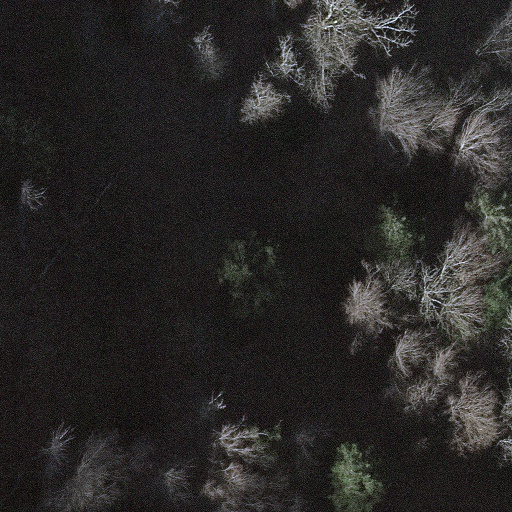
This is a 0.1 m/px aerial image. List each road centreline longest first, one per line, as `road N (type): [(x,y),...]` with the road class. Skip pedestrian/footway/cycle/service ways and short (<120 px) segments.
road 1 (track): [(65,0),(170,141),(255,236),(353,428),(357,511)]
road 2 (track): [(170,141),(56,97),(0,65)]
